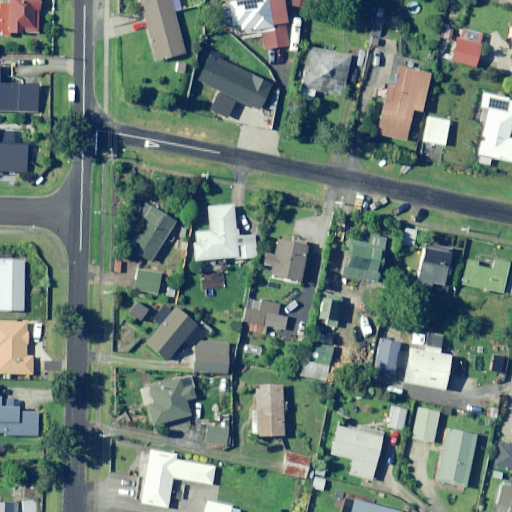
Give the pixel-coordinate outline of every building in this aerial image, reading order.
[(0,0),(0,33),(35,34),(34,0),(0,0)] [(182,55),(167,0),(135,0),(152,62),(182,55)] [(245,0),(218,3),(220,19),(229,17),(230,28),(239,27),(239,31),(256,29),(259,50),(286,47),(279,0),(245,0)] [(310,0),(291,0),(290,3),(308,8),(310,0)] [(384,10),(376,8),(372,30),(380,32),(384,10)] [(477,44),(454,38),(448,62),(472,67),(477,44)] [(350,57),(307,48),(299,89),(341,98),(350,57)] [(183,64),(172,63),(171,75),(183,75),(183,64)] [(427,75),(396,68),(391,89),(384,87),(373,135),(402,142),(409,111),(419,113),(427,75)] [(0,113),(33,114),(34,86),(0,84),(0,113)] [(511,101),(481,94),(474,121),(483,123),(475,155),(480,156),(478,164),(487,166),(489,158),(511,163),(511,140),(506,139),(511,118),(511,101)] [(447,122),(425,118),(421,143),(442,147),(447,122)] [(10,144),(10,132),(0,131),(0,172),(23,173),(24,145),(10,144)] [(147,262),(172,221),(141,203),(132,218),(142,224),(126,250),(147,262)] [(232,230),(231,206),(206,207),(207,232),(190,233),(191,261),(255,258),(254,236),(240,236),(240,230),(232,230)] [(413,231),(403,230),(400,246),(410,248),(413,231)] [(305,246),(275,240),(271,257),(263,255),(261,264),(270,265),(267,276),(298,282),(305,246)] [(381,249),(345,241),(337,276),(374,283),(381,249)] [(447,251),(421,246),(413,288),(440,293),(447,251)] [(499,294),(506,263),(490,259),(488,270),(463,264),(458,285),(499,294)] [(0,310),(20,311),(22,261),(0,260),(0,310)] [(222,267),(199,268),(201,289),(223,288),(222,267)] [(158,274),(135,270),(130,296),(154,300),(158,274)] [(511,273),(508,272),(503,295),(511,297),(511,273)] [(339,299),(320,295),(316,319),(325,321),(324,326),(333,328),(339,299)] [(287,306),(259,301),(257,311),(244,309),(241,322),(249,324),(248,332),(263,335),(264,326),(282,330),(287,306)] [(146,309),(135,302),(127,314),(138,321),(146,309)] [(142,344),(163,362),(181,341),(193,327),(173,309),(142,344)] [(0,374),(31,375),(32,324),(0,323),(0,374)] [(330,338),(311,333),(310,340),(328,345),(330,338)] [(439,353),(442,336),(425,333),(422,352),(407,349),(401,383),(442,391),(448,355),(439,353)] [(397,342),(378,339),(372,373),(391,376),(397,342)] [(226,344),(192,342),(191,372),(224,374),(226,344)] [(332,349),(306,343),(298,376),(324,382),(332,349)] [(502,360),(492,357),(488,371),(498,373),(502,360)] [(191,398),(186,377),(146,388),(150,404),(143,406),(149,428),(188,418),(183,400),(191,398)] [(280,437),(280,386),(252,386),(252,437),(280,437)] [(0,433),(1,433),(1,437),(35,438),(35,436),(36,416),(33,416),(33,412),(15,411),(11,399),(6,399),(0,395),(0,433)] [(404,410),(390,407),(386,428),(400,431),(404,410)] [(436,413),(416,408),(409,439),(430,444),(436,413)] [(229,432),(220,427),(203,425),(201,446),(228,448),(229,432)] [(378,438),(334,428),(328,455),(350,460),(346,475),(368,481),(378,438)] [(473,436),(444,430),(433,482),(462,488),(473,436)] [(135,479),(140,448),(131,443),(108,441),(106,474),(135,479)] [(511,446),(496,443),(491,467),(511,471),(511,446)] [(137,503),(137,505),(165,510),(170,479),(210,486),(213,467),(174,460),(175,455),(147,451),(146,457),(140,456),(137,476),(131,502),(137,503)] [(314,460),(284,453),(279,474),(309,481),(314,460)] [(511,511),(511,487),(499,485),(494,506),(506,509),(505,511),(511,511)] [(37,511),(37,494),(20,494),(19,511),(37,511)] [(393,511),(342,497),(337,511),(393,511)] [(227,511),(229,505),(202,499),(199,511),(227,511)]
